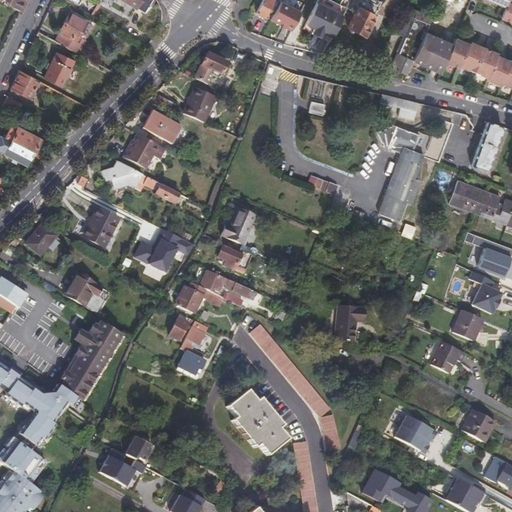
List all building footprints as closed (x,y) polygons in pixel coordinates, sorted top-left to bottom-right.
[(3,4),(20,13),(25,0),(5,0),(5,1),(3,4)] [(124,0),(145,13),(153,0),(124,0)] [(260,0),(254,12),(263,17),(271,0),(260,0)] [(297,0),(280,0),(270,20),(291,30),(304,3),(297,0)] [(319,37),(328,41),(345,8),(329,0),(315,0),(302,28),(319,37)] [(511,1),(509,0),(507,0),(506,3),(502,15),(511,19),(511,1)] [(374,15),(357,7),(351,19),(352,20),(347,28),(364,36),(374,15)] [(425,32),(432,18),(418,12),(417,14),(405,8),(394,32),(406,38),(393,69),(407,75),(410,66),(425,32)] [(59,42),(84,55),(90,43),(84,40),(82,43),(79,42),(83,34),(88,37),(93,27),(88,24),(88,23),(71,15),(62,34),(63,35),(59,42)] [(415,62),(432,69),(444,41),(425,32),(410,66),(413,67),(415,62)] [(445,59),(461,65),(461,64),(470,42),(455,35),(452,44),(445,59)] [(461,64),(475,69),(485,45),(471,40),(470,42),(461,64)] [(432,69),(440,72),(445,59),(452,44),(444,41),(432,69)] [(485,45),(475,69),(488,75),(497,53),(498,51),(485,45)] [(238,68),(245,54),(238,50),(231,65),(238,68)] [(74,61),(57,52),(45,76),(62,85),(74,61)] [(488,75),(488,77),(501,83),(502,80),(511,59),(497,53),(488,75)] [(502,80),(511,84),(511,56),(511,59),(502,80)] [(194,77),(208,84),(213,75),(219,77),(225,66),(206,57),(203,64),(201,63),(194,77)] [(118,73),(123,68),(114,64),(111,69),(118,73)] [(268,64),(261,85),(272,89),(280,68),(268,64)] [(48,90),(51,86),(20,69),(11,87),(30,96),(36,84),(48,90)] [(183,114),(203,122),(216,95),(197,86),(183,114)] [(21,101),(8,95),(5,102),(8,104),(6,107),(16,111),(21,101)] [(175,111),(175,110),(178,105),(160,95),(156,102),(175,111)] [(385,96),(382,95),(380,104),(400,109),(399,117),(412,120),(417,103),(385,96)] [(325,104),(312,99),(308,109),(321,114),(325,104)] [(159,112),(157,115),(154,122),(148,134),(167,145),(175,129),(179,122),(159,112)] [(449,122),(435,117),(422,155),(436,160),(449,122)] [(481,178),(499,127),(483,121),(466,172),(481,178)] [(40,155),(45,149),(44,149),(47,141),(18,126),(18,127),(13,125),(6,137),(40,155)] [(417,135),(394,126),(386,149),(398,153),(378,213),(398,221),(405,202),(410,203),(418,180),(412,179),(421,154),(411,151),(417,135)] [(181,132),(175,129),(167,145),(173,148),(181,132)] [(159,159),(164,150),(157,146),(157,145),(135,133),(129,146),(127,145),(122,156),(145,168),(152,155),(159,159)] [(36,160),(40,155),(6,137),(1,146),(8,150),(6,152),(29,164),(34,157),(36,160)] [(141,174),(116,160),(111,168),(100,171),(103,180),(107,179),(111,189),(129,184),(134,187),(141,174)] [(273,179),(254,172),(247,190),(265,198),(273,179)] [(88,179),(80,175),(76,184),(84,187),(88,179)] [(135,188),(140,190),(143,185),(151,190),(156,182),(143,175),(135,188)] [(336,187),(311,177),(308,184),(333,194),(336,187)] [(495,207),(496,204),(498,199),(457,183),(449,205),(511,228),(511,203),(504,201),(502,206),(501,210),(495,207)] [(174,204),(179,194),(161,184),(155,194),(174,204)] [(103,248),(109,237),(119,219),(97,207),(90,221),(92,222),(84,237),(103,248)] [(252,215),(236,209),(228,227),(224,225),(219,236),(240,244),(252,215)] [(141,241),(133,256),(164,272),(176,250),(186,255),(192,245),(162,229),(157,238),(159,240),(155,248),(141,241)] [(54,239),(38,232),(29,250),(45,258),(54,239)] [(188,242),(192,236),(184,232),(181,239),(188,242)] [(115,240),(109,237),(103,248),(108,250),(115,240)] [(477,266),(482,246),(474,244),(469,263),(477,266)] [(511,256),(485,246),(478,265),(504,275),(511,256)] [(244,273),(251,255),(241,251),(240,254),(221,247),(217,258),(225,261),(224,265),(244,273)] [(203,286),(202,288),(219,296),(220,294),(216,292),(220,283),(225,285),(223,288),(250,299),(253,292),(205,271),(199,284),(203,286)] [(492,282),(472,272),(468,279),(480,285),(471,305),(491,314),(493,308),(495,309),(499,300),(498,300),(500,294),(489,288),(492,282)] [(65,290),(85,301),(88,298),(92,301),(99,289),(76,273),(65,290)] [(0,279),(0,297),(6,302),(13,292),(22,299),(25,296),(0,279)] [(223,298),(222,298),(219,296),(202,288),(198,286),(194,293),(183,289),(176,305),(192,312),(200,296),(207,299),(206,301),(219,307),(223,298)] [(82,306),(85,301),(65,290),(63,293),(82,306)] [(16,308),(22,299),(13,292),(6,302),(14,307),(16,308)] [(229,301),(230,302),(233,297),(224,293),(222,298),(223,298),(229,301)] [(272,321),(279,325),(287,306),(277,301),(275,306),(279,308),(276,314),(275,314),(272,321)] [(362,308),(334,306),(332,340),(351,341),(353,321),(361,321),(362,308)] [(470,339),(479,317),(458,309),(450,331),(470,339)] [(189,323),(193,325),(195,320),(181,313),(170,334),(179,339),(189,323)] [(196,346),(207,326),(195,320),(193,325),(180,348),(185,351),(177,365),(193,374),(197,368),(199,369),(204,361),(188,352),(192,344),(196,346)] [(105,354),(119,334),(97,321),(87,336),(80,332),(77,335),(97,348),(105,354)] [(248,332),(317,418),(329,409),(260,323),(248,332)] [(97,348),(77,335),(75,338),(82,344),(77,350),(91,359),(98,364),(105,354),(97,348)] [(463,351),(440,341),(430,364),(449,372),(455,358),(460,360),(463,351)] [(91,359),(77,350),(70,360),(91,374),(98,364),(91,359)] [(91,374),(70,360),(54,382),(72,394),(79,384),(82,387),(91,374)] [(54,382),(53,381),(47,389),(43,391),(40,392),(32,387),(30,390),(15,379),(18,375),(10,368),(6,373),(0,368),(0,388),(5,392),(3,395),(18,407),(20,405),(28,411),(31,407),(34,409),(34,412),(35,413),(32,417),(48,429),(53,423),(51,421),(63,405),(65,402),(68,404),(74,396),(72,394),(54,382)] [(75,397),(82,387),(79,384),(72,394),(74,396),(75,397)] [(250,389),(229,404),(237,416),(233,419),(253,447),(258,444),(267,455),(287,440),(279,428),(282,426),(262,397),(258,400),(250,389)] [(18,408),(18,407),(3,395),(2,396),(18,408)] [(494,421),(472,409),(460,430),(480,441),(487,429),(489,430),(494,421)] [(436,431),(406,414),(394,436),(424,453),(428,446),(423,443),(427,435),(432,438),(436,431)] [(330,415),(317,418),(325,451),(337,447),(330,415)] [(42,437),(48,429),(32,417),(25,425),(23,424),(17,432),(33,444),(39,436),(42,437)] [(153,446),(135,437),(125,454),(134,459),(136,457),(144,462),(153,446)] [(14,440),(0,457),(0,462),(12,472),(22,479),(38,458),(14,440)] [(318,511),(312,440),(298,441),(304,511),(318,511)] [(124,455),(112,448),(99,472),(126,487),(135,470),(141,474),(145,466),(134,460),(130,468),(120,463),(124,455)] [(178,470),(182,463),(170,456),(166,463),(178,470)] [(507,463),(496,456),(484,477),(496,483),(498,480),(511,487),(511,466),(507,464),(507,463)] [(425,511),(432,499),(416,492),(415,495),(398,487),(400,482),(373,469),(362,493),(380,501),(382,495),(407,507),(404,511),(425,511)] [(37,493),(38,492),(22,479),(12,472),(0,486),(0,511),(22,511),(26,507),(37,493)] [(487,495),(457,478),(445,500),(465,511),(471,511),(476,504),(481,507),(487,495)] [(198,511),(206,499),(186,488),(182,496),(180,495),(171,511),(198,511)] [(41,496),(37,493),(26,507),(30,510),(41,496)]
